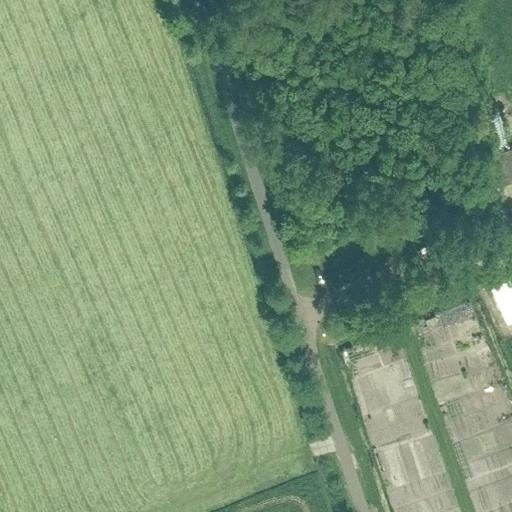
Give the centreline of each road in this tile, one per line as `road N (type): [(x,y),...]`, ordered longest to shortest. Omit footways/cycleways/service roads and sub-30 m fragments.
road 1 (unclassified): [(297,312),(197,0)]
road 2 (unclassified): [(361,511),(297,312)]
road 3 (unclassified): [(297,312),(482,235)]
